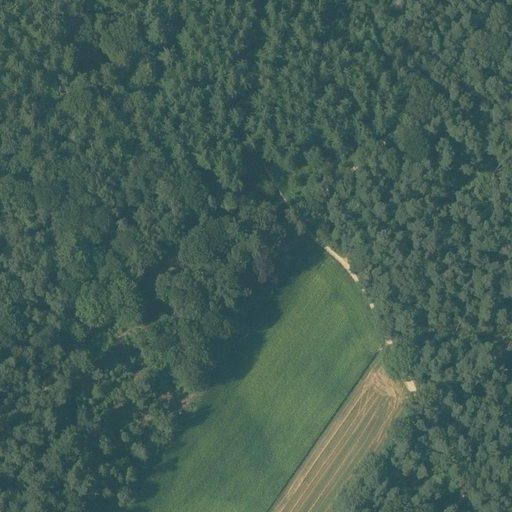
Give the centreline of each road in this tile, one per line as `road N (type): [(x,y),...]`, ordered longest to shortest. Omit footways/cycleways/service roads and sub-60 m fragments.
road 1 (track): [(297,222),(341,245),(361,270),(465,488),(451,511)]
road 2 (track): [(511,34),(297,222)]
road 3 (track): [(409,122),(365,0)]
